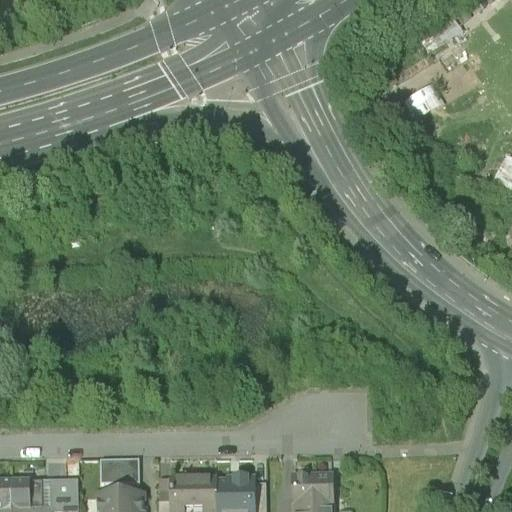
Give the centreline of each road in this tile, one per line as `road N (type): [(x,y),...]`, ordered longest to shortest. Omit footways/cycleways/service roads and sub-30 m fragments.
road 1 (residential): [(0,444),(279,440),(315,425)]
road 2 (primary): [(244,0),(92,62),(0,89)]
road 3 (tertiary): [(329,160),(366,217),(410,262),(510,334)]
road 4 (tertiary): [(98,112),(225,121),(329,160)]
road 5 (primary): [(98,112),(275,44)]
road 6 (tertiary): [(510,334),(456,511)]
road 7 (tertiary): [(275,44),(329,160)]
